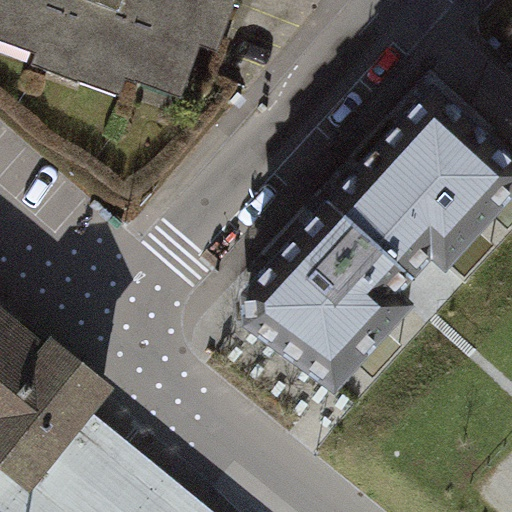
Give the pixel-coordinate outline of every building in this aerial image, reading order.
[(131,87),(186,108),(209,48),(223,53),(242,0),(0,0),(0,47),(50,66),(45,79),(123,108),(131,87)] [(511,166),(426,89),(324,201),(403,272),(426,249),(440,262),(511,182),(511,166)] [(388,290),(403,272),(324,201),(239,294),(242,321),(328,384),(346,365),(369,385),(419,328),(397,308),(401,303),(388,290)] [(0,308),(0,455),(22,473),(81,401),(94,386),(0,308)] [(0,499),(15,511),(216,511),(81,401),(22,473),(0,455),(0,499)]
